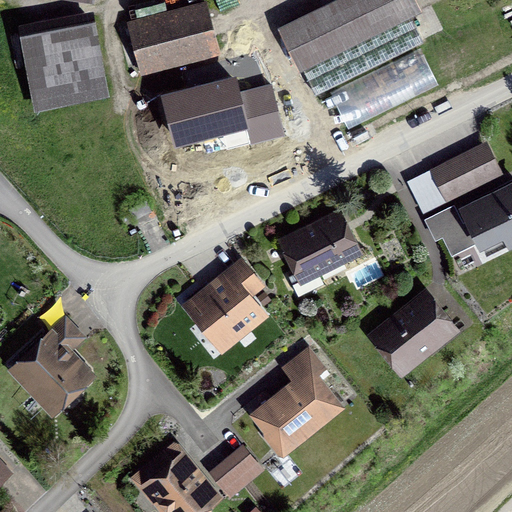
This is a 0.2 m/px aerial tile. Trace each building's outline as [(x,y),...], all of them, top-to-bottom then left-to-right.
[(416,8),(411,0),(345,0),(283,30),(315,94),(423,42),(408,12),(416,8)] [(128,23),(141,72),(219,52),(206,3),(128,23)] [(91,21),(24,34),(32,76),(99,63),(91,21)] [(176,74),(150,86),(155,95),(180,83),(176,74)] [(234,79),(166,97),(177,140),(245,123),(250,142),(284,133),(271,85),(237,94),(234,79)] [(485,146),(460,158),(472,183),(497,171),(485,146)] [(460,158),(436,170),(448,195),(472,183),(460,158)] [(448,195),(436,170),(418,179),(430,204),(448,195)] [(511,241),(511,185),(464,209),(481,243),(504,231),(510,243),(511,241)] [(129,209),(134,219),(151,210),(146,200),(129,209)] [(454,206),(427,220),(436,238),(463,225),(454,206)] [(298,271),(289,276),(299,295),(324,283),(317,270),(357,250),(339,213),(283,241),(298,271)] [(347,266),(358,286),(383,272),(372,252),(347,266)] [(210,286),(192,301),(224,341),(261,312),(245,291),(242,293),(229,276),(213,289),(210,286)] [(406,351),(412,358),(452,327),(427,296),(376,336),(395,360),(406,351)] [(50,406),(72,385),(74,387),(81,388),(88,381),(88,374),(63,346),(77,333),(65,320),(14,368),(50,406)] [(265,436),(279,453),(338,405),(311,370),(255,413),(270,432),(265,436)] [(231,456),(247,476),(259,466),(243,447),(231,456)] [(228,491),(247,476),(231,456),(212,472),(228,491)] [(183,457),(156,479),(147,468),(136,477),(145,489),(149,486),(169,511),(194,511),(214,496),(183,457)] [(0,480),(9,472),(0,462),(0,480)]
